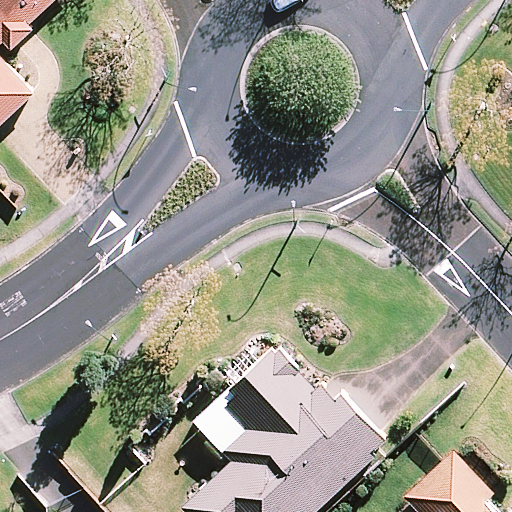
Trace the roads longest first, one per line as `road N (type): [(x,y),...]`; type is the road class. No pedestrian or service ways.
road 1 (residential): [(70,291),(212,100)]
road 2 (residential): [(272,174),(162,255),(70,291)]
road 3 (residential): [(390,113),(434,195),(450,251)]
road 4 (residential): [(450,251),(400,230),(325,176)]
